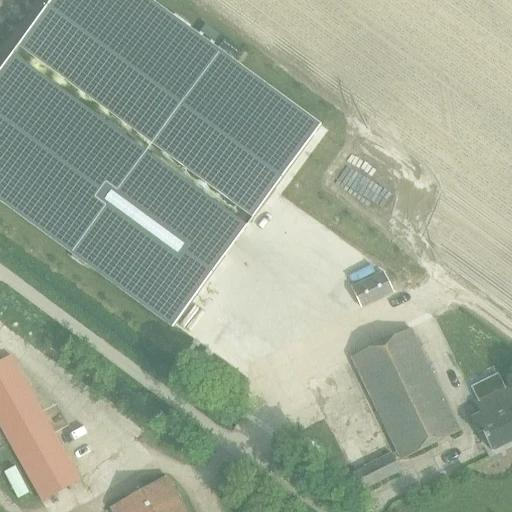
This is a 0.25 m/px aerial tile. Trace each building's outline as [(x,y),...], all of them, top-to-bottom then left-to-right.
[(140,0),(54,0),(0,73),(0,205),(170,331),(318,130),(235,69),(191,37),(140,0)] [(352,289),(361,309),(393,294),(383,273),(352,289)] [(401,460),(460,432),(410,329),(351,358),(401,460)] [(0,426),(42,502),(80,480),(11,356),(0,362),(0,426)] [(492,452),(511,441),(511,393),(509,386),(472,403),(478,415),(470,419),(478,435),(482,433),(492,452)] [(391,455),(351,474),(360,492),(399,472),(391,455)] [(112,511),(186,511),(166,476),(110,508),(112,511)]
